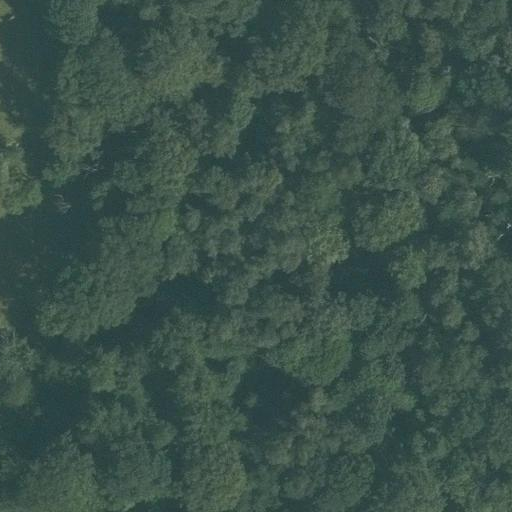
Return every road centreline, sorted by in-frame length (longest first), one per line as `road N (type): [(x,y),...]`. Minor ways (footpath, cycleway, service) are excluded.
road 1 (track): [(450,492),(350,415),(308,338),(323,31)]
road 2 (track): [(117,271),(232,97),(323,31)]
